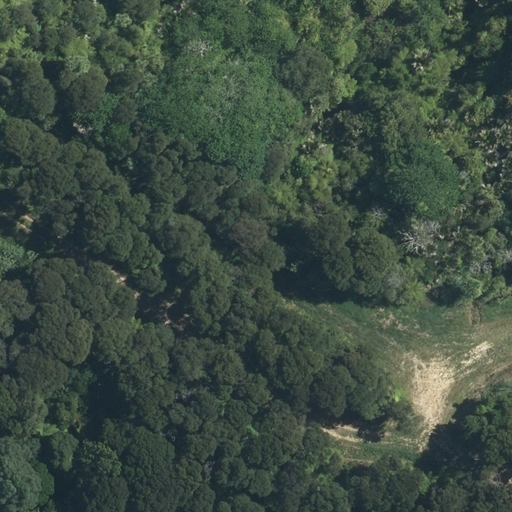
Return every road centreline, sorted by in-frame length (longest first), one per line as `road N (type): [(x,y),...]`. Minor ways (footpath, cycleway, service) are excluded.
road 1 (track): [(0,193),(440,442)]
road 2 (track): [(511,332),(477,345),(440,442),(511,462)]
